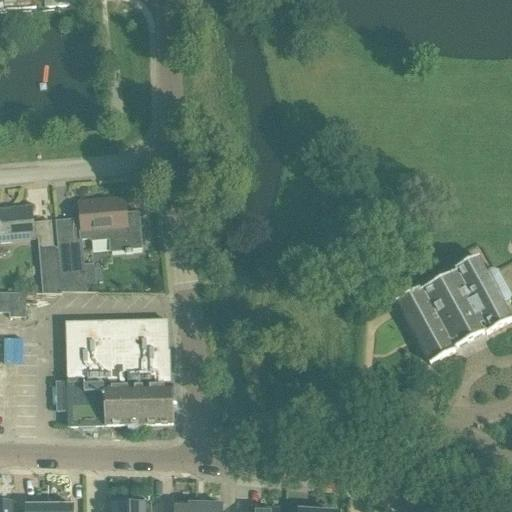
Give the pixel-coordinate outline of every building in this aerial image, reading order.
[(82,219),(57,221),(63,294),(87,294),(82,242),(90,241),(91,244),(109,242),(110,254),(125,253),(126,255),(133,254),(132,251),(142,250),(139,214),(128,214),(127,200),(81,204),(82,219)] [(63,294),(59,250),(55,248),(53,223),(34,224),(33,209),(0,211),(0,243),(36,240),(38,240),(38,241),(42,296),(45,296),(62,296),(62,294),(63,294)] [(456,273),(438,283),(471,342),(486,334),(487,336),(511,321),(511,320),(504,305),(511,302),(511,297),(511,296),(498,271),(493,270),(486,273),(478,258),(455,271),(456,273)] [(455,351),(471,342),(438,283),(420,293),(419,291),(396,303),(431,366),(456,353),(455,351)] [(88,307),(160,307),(160,295),(89,295),(88,307)] [(72,385),(71,428),(140,430),(143,319),(74,317),(73,364),(72,385)] [(0,418),(16,419),(17,384),(0,383),(0,418)] [(17,384),(16,419),(40,419),(41,384),(17,384)]
